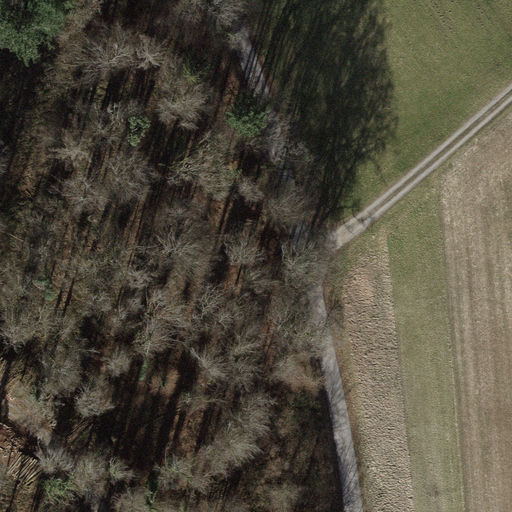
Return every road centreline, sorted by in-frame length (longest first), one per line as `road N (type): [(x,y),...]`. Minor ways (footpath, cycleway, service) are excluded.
road 1 (unclassified): [(236,0),(309,264),(355,511)]
road 2 (track): [(309,264),(511,93)]
road 3 (track): [(0,400),(78,472),(98,511)]
